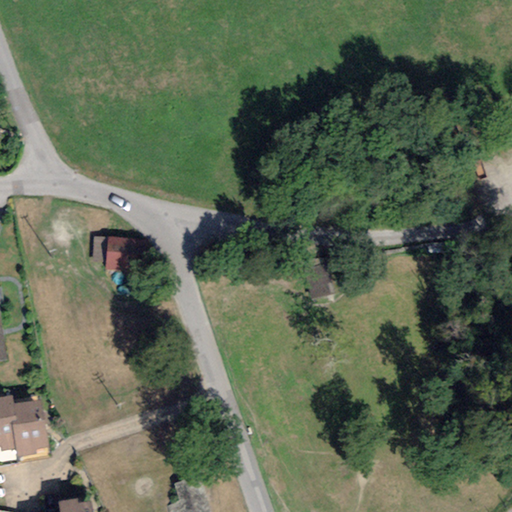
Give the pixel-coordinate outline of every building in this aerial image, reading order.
[(511,17),(481,28),(490,53),(511,45),(511,17)] [(144,272),(146,240),(94,237),(93,261),(105,262),(105,270),(144,272)] [(12,396),(0,397),(0,447),(1,452),(15,449),(10,423),(16,422),(13,404),(12,396)] [(40,400),(13,404),(16,422),(10,423),(15,449),(16,458),(36,455),(35,449),(48,447),(40,400)] [(210,511),(198,475),(173,484),(179,501),(167,505),(169,511),(210,511)] [(92,511),(91,501),(78,503),(77,498),(58,501),(59,511),(92,511)]
